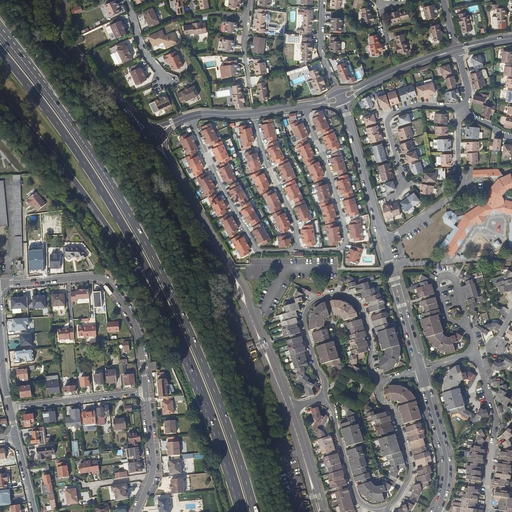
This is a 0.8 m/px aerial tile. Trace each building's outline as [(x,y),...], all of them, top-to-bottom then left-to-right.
[(116,4),(114,0),(104,5),(110,17),(120,12),(117,8),(116,4)] [(182,0),(174,0),(177,15),(185,13),(183,1),(182,0)] [(200,0),(202,8),(210,7),(208,0),(200,0)] [(331,0),(331,8),(341,8),(340,0),(331,0)] [(435,8),(434,4),(423,7),(426,19),(437,17),(436,12),(435,8)] [(499,7),(499,4),(491,4),(491,8),(496,8),(497,23),(506,22),(505,16),(505,12),(505,7),(504,7),(499,7)] [(159,25),(151,6),(141,11),(143,15),(143,16),(144,19),(145,19),(149,29),(159,25)] [(371,15),(369,6),(361,8),(362,14),(361,14),(363,23),(366,23),(370,22),(373,21),(371,15)] [(267,9),(259,8),(257,16),(257,21),(256,27),(265,29),(267,14),(266,14),(267,9)] [(312,10),(298,9),(298,14),(303,14),(303,30),(298,30),(296,30),(296,33),(298,33),(298,34),(307,34),(308,31),(312,31),(312,22),(312,18),(312,10)] [(409,17),(407,9),(398,12),(390,13),(392,23),(401,21),(401,19),(409,17)] [(467,15),(466,12),(458,13),(459,18),(460,24),(462,32),(471,30),(470,25),(471,24),(469,15),(467,15)] [(342,18),(331,17),(331,22),(330,25),(330,30),(342,30),(342,18)] [(122,25),(120,20),(110,25),(116,38),(126,33),(124,29),(124,28),(123,24),(122,25)] [(237,22),(225,20),(224,32),(235,33),(235,30),(236,26),(237,22)] [(206,31),(206,22),(201,23),(193,23),(183,23),(184,31),(193,30),(193,31),(206,31)] [(441,32),(439,24),(430,26),(434,41),(443,39),(442,35),(441,32)] [(165,36),(162,30),(148,37),(153,47),(163,42),(164,44),(166,43),(168,47),(178,42),(173,32),(165,36)] [(379,42),(376,32),(368,34),(370,43),(368,43),(370,51),(373,51),(377,50),(380,49),(379,42)] [(405,42),(403,33),(395,35),(397,45),(399,53),(402,52),(406,51),(408,51),(406,42),(405,42)] [(338,36),(330,35),(330,43),(330,46),(329,51),(333,51),(338,51),(340,51),(340,39),(337,39),(338,36)] [(264,37),(252,37),(252,44),(252,48),(252,52),(263,52),(264,37)] [(311,38),(302,38),(302,42),(301,42),(301,51),(302,51),(302,59),(311,60),(311,51),(311,42),(311,38)] [(233,40),(221,39),(221,51),(232,51),(232,48),(233,44),(233,40)] [(128,44),(126,40),(117,44),(119,48),(117,49),(123,62),(132,58),(130,54),(132,52),(130,49),(128,49),(126,45),(128,44)] [(176,55),(174,51),(163,57),(165,62),(166,62),(169,62),(173,70),(183,66),(177,54),(176,55)] [(511,52),(502,51),(501,61),(511,62),(511,61),(511,55),(511,52)] [(479,55),(479,53),(473,54),(474,57),(471,57),(473,66),(474,66),(475,69),(483,67),(480,55),(479,55)] [(262,62),(261,58),(253,60),(254,66),(255,70),(255,74),(267,72),(265,62),(262,62)] [(237,66),(236,59),(228,60),(229,64),(226,65),(227,76),(239,74),(238,71),(237,66)] [(142,70),(138,62),(131,66),(133,70),(130,71),(136,84),(146,80),(144,76),(145,75),(143,70),(142,70)] [(352,78),(345,63),(337,66),(340,74),(342,78),(343,82),(352,78)] [(442,78),(444,77),(449,76),(448,72),(450,72),(447,64),(439,66),(442,78)] [(511,66),(504,66),(503,75),(511,76),(511,66)] [(321,76),(317,67),(310,71),(313,79),(309,81),(308,82),(311,88),(313,89),(315,88),(317,92),(319,92),(322,91),(326,88),(325,84),(321,76)] [(357,79),(362,77),(358,68),(353,69),(357,79)] [(472,81),(483,78),(481,71),(469,74),(472,81)] [(449,76),(444,77),(447,89),(454,87),(453,84),(455,83),(452,75),(449,76)] [(483,78),(472,81),(471,81),(473,89),(477,88),(480,87),(485,85),(483,78)] [(268,98),(266,82),(256,83),(258,92),(258,96),(259,100),(268,98)] [(423,84),(427,97),(430,96),(430,93),(434,92),(431,82),(423,84)] [(243,94),(241,84),(232,85),(234,94),(233,94),(234,104),(237,103),(241,103),(244,102),(243,94)] [(404,87),(408,98),(415,95),(411,84),(404,87)] [(427,97),(423,84),(415,87),(418,96),(422,95),(423,98),(427,97)] [(198,96),(193,86),(189,88),(188,87),(185,89),(176,93),(180,102),(184,100),(185,101),(198,96)] [(408,98),(404,87),(397,89),(401,101),(408,99),(408,98)] [(458,93),(456,88),(446,91),(446,92),(442,93),(444,101),(445,101),(448,100),(448,101),(452,100),(455,99),(456,99),(455,96),(458,95),(458,93)] [(397,102),(393,91),(386,93),(390,105),(397,102)] [(487,95),(480,93),(480,96),(473,95),(472,102),(483,105),(484,98),(486,99),(487,95)] [(374,101),(371,94),(360,99),(365,108),(369,106),(371,105),(372,105),(371,102),(374,101)] [(388,107),(384,94),(376,97),(379,107),(384,106),(385,108),(388,107)] [(171,104),(166,95),(155,100),(159,109),(171,104)] [(490,112),(493,113),(495,106),(491,105),(491,107),(484,105),(481,115),(485,116),(488,116),(489,117),(490,112)] [(312,117),(315,124),(326,119),(322,110),(315,113),(316,116),(312,117)] [(377,117),(375,113),(362,117),(365,126),(375,123),(374,118),(377,117)] [(447,114),(435,113),(435,122),(448,123),(448,119),(447,119),(447,114)] [(411,122),(409,114),(399,117),(400,121),(397,122),(399,126),(411,122)] [(511,117),(506,116),(503,126),(510,128),(511,125),(511,117)] [(263,131),(274,128),(272,118),(264,120),(265,123),(261,124),(263,131)] [(330,129),(326,119),(315,124),(318,130),(322,129),(323,132),(326,131),(330,129)] [(290,124),(294,133),(306,129),(303,123),(299,124),(298,121),(290,124)] [(200,131),(203,138),(215,133),(210,123),(203,126),(204,129),(200,131)] [(238,126),(241,136),(253,133),(251,127),(247,128),(246,124),(238,126)] [(367,136),(379,133),(376,126),(365,129),(367,136)] [(414,136),(410,126),(397,130),(399,134),(400,133),(401,137),(400,138),(401,141),(414,136)] [(448,126),(436,126),(436,134),(448,135),(448,126)] [(480,128),(467,127),(467,130),(467,131),(467,134),(466,134),(466,138),(479,139),(480,128)] [(277,138),(274,128),(263,131),(264,138),(268,137),(269,140),(277,138)] [(330,129),(326,131),(327,134),(323,136),(326,142),(337,137),(333,128),(330,129)] [(306,129),(294,133),(298,143),(303,141),(306,140),(305,137),(308,135),(306,129)] [(219,142),(215,133),(203,138),(206,144),(210,142),(212,145),(214,145),(219,142)] [(253,133),(241,136),(243,147),(251,145),(250,141),(254,140),(253,133)] [(379,133),(367,136),(369,143),(375,141),(377,141),(381,140),(379,133)] [(183,146),(194,141),(191,135),(187,137),(186,134),(179,137),(183,146)] [(341,146),(337,137),(326,142),(328,148),(332,146),(333,149),(341,146)] [(502,139),(495,138),(494,142),(490,142),(490,149),(501,150),(502,139)] [(452,142),(452,139),(439,139),(439,150),(452,150),(452,146),(451,146),(451,142),(452,142)] [(267,148),(270,154),(281,149),(277,140),(269,143),(271,146),(267,148)] [(414,149),(412,140),(400,144),(403,153),(414,149)] [(187,156),(192,154),(195,152),(193,149),(197,147),(194,141),(183,146),(187,156)] [(212,149),(215,156),(226,151),(221,141),(219,142),(214,145),(215,147),(212,149)] [(297,144),(301,153),(312,149),(309,143),(305,144),(303,141),(298,143),(297,144)] [(480,150),(479,141),(467,142),(467,151),(480,150)] [(373,155),(386,151),(385,147),(382,148),(381,144),(371,147),(373,155)] [(285,159),(281,149),(270,154),(273,161),(277,159),(278,162),(280,161),(285,159)] [(312,149),(301,153),(305,163),(306,162),(312,160),(310,157),(315,155),(312,149)] [(244,152),(248,162),(259,158),(257,152),(253,153),(252,150),(244,152)] [(332,164),(344,161),(340,150),(333,152),(334,156),(330,157),(332,164)] [(223,163),(228,161),(230,160),(226,151),(215,156),(217,162),(221,160),(223,163)] [(387,155),(386,151),(373,155),(376,163),(386,160),(385,156),(387,155)] [(419,159),(416,151),(406,154),(408,158),(405,159),(406,163),(408,162),(419,159)] [(452,160),(452,153),(442,154),(442,164),(451,164),(451,160),(452,160)] [(478,163),(478,153),(467,153),(468,160),(469,160),(470,163),(478,163)] [(185,157),(190,167),(201,162),(198,156),(194,158),(192,154),(187,156),(185,157)] [(262,165),(259,158),(248,162),(251,172),(258,170),(257,166),(262,165)] [(285,159),(280,161),(282,164),(278,166),(281,172),(292,167),(288,158),(285,159)] [(310,172),(322,167),(319,161),(314,162),(313,159),(312,160),(306,162),(310,172)] [(218,169),(221,176),(232,170),(228,161),(223,163),(220,164),(222,167),(218,169)] [(344,161),(332,164),(334,170),(338,169),(339,172),(346,170),(344,161)] [(201,162),(190,167),(195,176),(201,173),(200,170),(204,168),(201,162)] [(424,171),(421,162),(412,165),(413,168),(412,168),(414,175),(424,171)] [(377,166),(379,173),(391,170),(389,163),(385,164),(383,165),(377,166)] [(292,167),(281,172),(284,178),(288,177),(289,180),(296,176),(292,167)] [(322,167),(310,172),(315,182),(321,178),(320,175),(324,173),(322,167)] [(232,170),(221,176),(224,182),(228,180),(229,183),(237,180),(232,170)] [(393,177),(391,170),(379,173),(381,181),(393,177)] [(256,184),(267,178),(264,172),(260,174),(259,171),(252,174),(256,184)] [(511,174),(510,175),(503,178),(500,171),(480,171),(480,179),(499,178),(499,180),(489,192),(487,201),(464,214),(456,225),(454,224),(458,219),(457,214),(452,210),(446,212),(443,216),(445,222),(454,228),(450,234),(449,234),(444,241),(447,243),(445,246),(448,248),(447,250),(449,251),(448,253),(455,257),(457,254),(476,224),(491,216),(504,215),(511,218),(511,224),(511,234),(510,234),(511,248),(511,249),(511,248),(511,174)] [(336,179),(338,186),(350,183),(347,173),(340,175),(341,178),(336,179)] [(437,181),(436,173),(426,173),(426,177),(423,178),(423,181),(437,181)] [(201,188),(212,182),(208,175),(205,177),(203,174),(196,179),(201,188)] [(270,185),(267,178),(256,184),(260,193),(267,190),(266,187),(270,185)] [(21,235),(19,179),(12,180),(14,235),(21,235)] [(285,187),(288,193),(299,188),(295,179),(287,182),(289,185),(285,187)] [(314,183),(317,193),(329,189),(327,183),(323,184),(322,180),(314,183)] [(396,189),(393,180),(384,183),(386,192),(382,193),(383,197),(390,195),(389,191),(396,189)] [(216,188),(212,182),(201,188),(206,196),(214,192),(212,190),(216,188)] [(229,191),(232,197),(243,191),(238,182),(231,186),(233,189),(229,191)] [(353,193),(350,183),(338,186),(340,193),(344,192),(345,195),(353,193)] [(435,186),(422,183),(422,187),(421,193),(434,195),(435,186)] [(299,188),(288,193),(291,200),(295,198),(296,201),(304,198),(299,188)] [(329,189),(317,193),(320,203),(327,200),(327,197),(331,196),(329,189)] [(268,203),(279,198),(276,191),(272,193),(270,190),(263,193),(268,203)] [(243,191),(232,197),(236,203),(240,201),(241,204),(248,199),(243,191)] [(45,204),(35,192),(27,198),(27,199),(25,200),(29,204),(31,203),(32,205),(36,210),(45,204)] [(344,206),(356,203),(353,193),(345,195),(346,198),(342,199),(344,206)] [(407,195),(415,205),(421,201),(415,193),(411,195),(410,193),(407,195)] [(208,199),(213,208),(224,202),(220,196),(217,198),(215,195),(208,199)] [(407,211),(415,205),(407,195),(404,197),(405,199),(401,202),(407,211)] [(282,204),(279,198),(268,203),(272,212),(279,209),(278,206),(282,204)] [(294,207),(297,213),(308,208),(304,199),(297,202),(298,205),(294,207)] [(327,200),(320,203),(323,212),(334,209),(333,203),(328,204),(327,200)] [(227,208),(224,202),(213,208),(218,217),(225,213),(223,210),(227,208)] [(241,211),(244,217),(255,211),(249,202),(243,206),(244,209),(241,211)] [(358,212),(356,203),(344,206),(346,212),(350,211),(351,215),(358,212)] [(391,205),(394,216),(401,214),(398,203),(391,205)] [(394,216),(391,205),(391,204),(384,206),(385,211),(385,213),(387,218),(394,216)] [(313,218),(308,208),(297,213),(300,220),(304,218),(306,221),(313,218)] [(334,209),(323,212),(326,223),(333,221),(332,217),(336,216),(334,209)] [(277,223),(288,218),(285,212),(281,213),(280,210),(273,214),(277,223)] [(260,220),(255,211),(244,217),(248,223),(251,221),(253,224),(260,220)] [(225,228),(235,222),(232,216),(228,218),(226,215),(219,219),(225,228)] [(288,218),(277,223),(282,233),(289,229),(287,226),(291,224),(288,218)] [(349,231),(361,228),(359,218),(352,219),(352,222),(348,223),(349,231)] [(239,228),(235,222),(225,228),(230,237),(237,233),(235,230),(239,228)] [(256,237),(266,231),(261,222),(254,226),(256,229),(252,231),(256,237)] [(326,224),(328,234),(340,232),(339,226),(334,226),(334,222),(326,224)] [(301,229),(302,236),(315,234),(313,223),(305,224),(306,228),(301,229)] [(363,238),(361,228),(349,231),(350,236),(355,236),(355,239),(363,238)] [(272,240),(266,231),(256,237),(259,243),(263,241),(265,244),(272,240)] [(340,232),(328,234),(330,245),(337,243),(337,240),(341,239),(340,232)] [(317,244),(315,234),(302,236),(304,242),(308,242),(309,245),(317,244)] [(236,248),(247,242),(243,236),(240,238),(238,235),(231,239),(236,248)] [(286,238),(286,235),(278,236),(280,247),(292,245),(291,238),(286,238)] [(493,243),(496,249),(502,245),(498,240),(493,243)] [(250,248),(247,242),(236,248),(241,258),(248,254),(247,250),(250,248)] [(363,247),(355,245),(354,249),(350,248),(347,259),(359,262),(363,247)] [(85,253),(80,246),(65,247),(66,256),(66,257),(68,258),(69,258),(70,258),(71,257),(72,256),(74,256),(74,255),(76,255),(78,258),(81,256),(85,253)] [(43,262),(42,250),(28,252),(29,264),(43,262)] [(60,268),(60,255),(50,255),(50,269),(60,268)] [(499,287),(511,282),(511,279),(511,277),(511,272),(511,271),(509,275),(506,273),(504,277),(504,279),(504,281),(496,284),(497,287),(499,287)] [(466,282),(467,285),(475,283),(482,281),(481,277),(473,279),(472,278),(471,277),(470,276),(467,274),(463,280),(465,281),(466,282)] [(413,289),(417,288),(429,285),(427,281),(429,278),(423,275),(421,278),(420,282),(420,283),(412,285),(413,289)] [(350,288),(355,286),(365,283),(364,279),(355,281),(355,280),(353,278),(349,276),(346,282),(349,284),(350,288)] [(368,282),(365,283),(355,286),(357,293),(361,292),(371,289),(368,282)] [(501,294),(507,292),(511,290),(511,282),(499,287),(501,294)] [(475,283),(467,285),(461,287),(464,294),(477,290),(475,283)] [(433,284),(429,285),(417,288),(418,293),(433,289),(433,286),(433,284)] [(365,298),(377,295),(375,288),(371,289),(361,292),(363,298),(365,298)] [(84,290),(84,289),(79,289),(78,290),(75,290),(75,292),(70,293),(71,301),(76,301),(76,299),(89,298),(88,289),(84,290)] [(435,294),(433,289),(418,293),(420,298),(424,297),(429,295),(435,294)] [(477,290),(464,294),(466,301),(468,300),(479,297),(477,290)] [(287,301),(288,305),(298,302),(303,301),(302,298),(302,297),(303,294),(297,291),(295,295),(294,297),(295,299),(287,301)] [(381,293),(377,295),(365,298),(367,303),(368,302),(382,298),(381,293)] [(64,309),(63,294),(51,295),(52,310),(53,311),(54,311),(55,311),(56,310),(57,309),(64,309)] [(37,296),(32,296),(33,308),(45,308),(45,295),(40,296),(40,295),(37,295),(37,296)] [(479,297),(468,300),(469,304),(468,307),(470,308),(469,311),(475,315),(477,312),(474,310),(476,308),(476,306),(476,304),(476,302),(484,300),(483,296),(479,297)] [(27,307),(27,297),(11,298),(12,300),(9,300),(10,307),(12,307),(12,308),(27,307)] [(422,306),(424,306),(437,302),(436,297),(430,299),(425,300),(421,301),(422,306)] [(383,298),(382,298),(368,302),(370,307),(384,303),(385,303),(383,298)] [(344,320),(350,318),(355,317),(358,316),(357,312),(352,306),(348,304),(349,304),(346,302),(345,303),(342,301),(334,300),(330,301),(334,315),(338,315),(342,317),(344,320)] [(298,302),(288,305),(285,306),(286,313),(296,310),(300,309),(298,302)] [(317,328),(322,326),(324,326),(324,322),(327,318),(329,316),(325,302),(322,303),(316,308),(314,311),(313,311),(311,314),(312,315),(310,318),(309,327),(310,330),(317,328)] [(439,309),(437,302),(424,306),(426,313),(439,309)] [(385,308),(384,303),(370,307),(369,307),(370,312),(376,311),(381,309),(385,308)] [(441,314),(439,309),(426,313),(424,314),(425,318),(438,315),(441,314)] [(298,317),(296,310),(286,313),(283,314),(285,321),(297,317),(298,317)] [(373,321),(386,317),(388,317),(386,312),(382,313),(377,314),(371,316),(373,321)] [(438,315),(425,318),(423,319),(424,322),(422,322),(426,335),(428,334),(428,336),(442,333),(443,332),(438,315)] [(489,332),(492,331),(490,324),(486,325),(485,326),(484,326),(483,328),(476,325),(479,318),(476,316),(472,322),(472,323),(475,325),(474,328),(481,332),(487,336),(489,332)] [(493,323),(490,324),(492,331),(495,330),(498,332),(506,318),(502,316),(498,324),(497,323),(496,323),(493,323)] [(30,317),(13,318),(14,324),(12,324),(12,330),(26,329),(26,323),(30,322),(30,317)] [(298,322),(297,317),(285,321),(282,322),(283,327),(297,323),(298,322)] [(388,324),(386,317),(373,321),(375,328),(388,324)] [(348,328),(350,328),(363,324),(362,319),(356,320),(351,322),(347,323),(348,328)] [(119,331),(118,321),(106,322),(107,332),(119,331)] [(297,323),(283,327),(282,327),(283,332),(284,332),(298,327),(297,323)] [(390,323),(388,324),(375,328),(376,333),(378,332),(391,328),(390,323)] [(363,324),(350,328),(352,334),(365,330),(363,324)] [(96,336),(95,325),(90,325),(90,326),(87,327),(83,327),(83,326),(77,326),(78,336),(83,336),(96,336)] [(299,327),(298,327),(284,332),(286,337),(290,335),(295,334),(301,332),(299,327)] [(68,328),(64,328),(64,329),(57,329),(58,339),(69,338),(69,336),(73,336),(73,328),(68,328)] [(391,328),(378,332),(383,350),(386,349),(398,345),(397,343),(399,342),(395,330),(393,330),(393,328),(391,328)] [(327,329),(323,330),(318,331),(312,333),(314,338),(329,334),(327,329)] [(367,335),(365,330),(352,334),(350,335),(351,340),(364,336),(367,335)] [(451,336),(451,338),(455,351),(459,350),(457,342),(459,341),(461,339),(463,336),(464,333),(458,330),(457,332),(455,335),(453,336),(452,336),(451,336)] [(442,333),(428,336),(429,340),(434,346),(438,348),(437,349),(440,351),(441,350),(444,352),(452,352),(455,351),(451,338),(449,338),(448,338),(445,336),(442,333)] [(32,346),(32,334),(20,334),(20,346),(32,346)] [(330,338),(329,334),(314,338),(315,343),(320,341),(326,340),(330,338)] [(288,345),(302,341),(303,341),(302,336),(297,337),(291,339),(287,340),(288,345)] [(366,341),(364,336),(351,340),(349,340),(351,345),(352,345),(366,341)] [(304,346),(302,341),(288,345),(287,345),(289,350),(290,350),(304,346)] [(367,341),(366,341),(352,345),(353,350),(366,346),(368,346),(367,341)] [(322,363),(325,363),(337,359),(336,357),(338,356),(335,344),(333,344),(332,342),(327,343),(321,345),(317,346),(322,363)] [(381,359),(382,362),(383,368),(384,372),(389,371),(394,366),(396,363),(397,363),(399,360),(398,359),(400,356),(401,349),(400,345),(398,345),(386,349),(386,353),(384,356),(381,359)] [(305,346),(304,346),(290,350),(291,355),(305,351),(306,350),(305,346)] [(368,351),(366,346),(353,350),(351,350),(353,355),(364,352),(368,351)] [(25,360),(24,349),(15,350),(15,353),(15,359),(17,358),(17,360),(25,360)] [(307,358),(305,351),(291,355),(293,362),(307,358)] [(364,352),(353,355),(349,356),(350,360),(349,363),(348,366),(358,372),(360,369),(359,368),(358,367),(357,366),(356,366),(355,366),(357,363),(358,359),(357,358),(366,356),(364,352)] [(309,365),(307,358),(293,362),(295,369),(297,368),(304,366),(309,365)] [(340,358),(337,359),(325,363),(326,366),(335,364),(335,365),(336,367),(337,368),(340,370),(338,374),(341,376),(345,369),(342,368),(344,364),(341,362),(340,358)] [(501,363),(503,370),(507,368),(509,367),(510,366),(510,365),(511,365),(511,361),(506,358),(504,362),(501,363)] [(501,370),(503,370),(501,363),(499,364),(495,361),(492,367),(487,375),(491,377),(495,370),(497,371),(501,370)] [(463,364),(459,365),(463,379),(464,380),(468,379),(471,381),(473,382),(477,376),(474,374),(470,372),(467,372),(465,372),(463,364)] [(443,389),(444,392),(458,389),(458,387),(458,384),(460,382),(461,380),(463,379),(459,365),(456,366),(450,371),(448,374),(447,374),(445,377),(446,378),(445,379),(444,382),(443,389)] [(296,375),(300,377),(314,385),(316,386),(318,382),(304,375),(305,373),(305,369),(304,366),(297,368),(298,371),(296,375)] [(28,380),(27,369),(17,370),(18,379),(20,379),(21,380),(28,380)] [(116,382),(115,370),(105,371),(106,382),(116,382)] [(103,383),(102,373),(93,374),(94,380),(98,379),(98,384),(103,383)] [(135,384),(134,374),(124,375),(125,385),(135,384)] [(158,397),(163,396),(170,395),(170,390),(166,391),(165,384),(167,384),(165,378),(160,378),(160,374),(158,374),(156,374),(158,397)] [(59,392),(58,376),(45,377),(46,394),(59,392)] [(89,386),(89,377),(81,378),(81,387),(89,386)] [(314,385),(300,377),(299,380),(306,385),(305,386),(305,391),(307,397),(314,394),(312,388),(314,385)] [(357,386),(354,383),(350,384),(348,388),(349,392),(353,394),(356,393),(358,389),(357,386)] [(500,389),(498,393),(510,400),(511,400),(511,395),(506,393),(507,391),(507,388),(506,384),(500,386),(500,389)] [(389,386),(389,388),(392,398),(393,400),(395,400),(397,400),(400,401),(401,402),(403,405),(414,401),(416,401),(415,397),(411,392),(407,390),(408,389),(404,387),(404,388),(401,386),(394,385),(392,385),(389,386)] [(31,397),(29,386),(20,387),(21,398),(31,397)] [(460,388),(458,389),(444,392),(445,395),(443,395),(447,408),(449,408),(450,410),(465,405),(460,388)] [(502,403),(507,406),(510,400),(498,393),(495,399),(502,403)] [(171,395),(170,395),(163,396),(163,400),(162,400),(164,413),(173,412),(171,395)] [(371,416),(383,412),(382,409),(374,411),(373,409),(371,407),(368,405),(370,402),(367,400),(363,406),(366,408),(364,411),(367,413),(368,417),(371,416)] [(404,423),(410,422),(415,420),(420,419),(419,416),(421,416),(417,403),(415,404),(414,401),(403,405),(400,406),(403,418),(404,423)] [(509,407),(507,406),(502,403),(501,406),(497,407),(502,422),(505,421),(503,413),(505,412),(507,410),(509,407)] [(339,420),(340,424),(355,419),(354,416),(355,413),(353,412),(355,409),(349,405),(347,408),(349,410),(347,413),(347,416),(347,418),(339,420)] [(466,409),(465,405),(450,410),(451,414),(459,411),(459,413),(461,415),(468,419),(471,413),(466,409)] [(109,417),(108,406),(102,406),(102,408),(97,409),(98,418),(95,418),(95,423),(96,425),(99,425),(104,425),(103,417),(109,417)] [(484,410),(480,408),(479,409),(476,415),(473,413),(470,420),(476,424),(480,416),(482,417),(485,417),(489,416),(487,409),(484,410)] [(81,425),(79,409),(70,410),(71,418),(70,418),(70,417),(65,418),(66,424),(66,427),(75,426),(75,428),(80,427),(80,425),(81,425)] [(84,424),(95,423),(95,418),(94,410),(82,411),(84,424)] [(386,411),(383,412),(371,416),(372,421),(375,420),(387,416),(386,411)] [(56,422),(55,412),(43,413),(44,423),(56,422)] [(320,412),(313,414),(314,418),(316,420),(317,421),(313,428),(317,430),(324,416),(320,414),(320,412)] [(33,421),(32,414),(23,415),(25,426),(30,426),(30,422),(33,421)] [(324,416),(317,430),(314,434),(318,436),(319,439),(326,437),(325,434),(324,433),(324,432),(323,431),(321,430),(329,416),(325,414),(324,416)] [(387,416),(375,420),(376,425),(390,421),(391,420),(390,416),(387,416)] [(126,428),(125,417),(114,418),(115,429),(126,428)] [(340,424),(342,429),(357,425),(355,419),(340,424)] [(175,432),(174,420),(164,420),(164,425),(165,428),(164,428),(165,433),(175,432)] [(392,426),(390,421),(376,425),(375,425),(377,430),(378,430),(392,426)] [(407,432),(408,431),(422,427),(421,422),(416,424),(411,425),(405,427),(407,432)] [(357,425),(342,429),(347,446),(350,445),(356,443),(361,442),(361,440),(363,439),(359,426),(357,427),(357,425)] [(383,433),(389,432),(394,430),(393,425),(392,426),(378,430),(379,435),(383,433)] [(45,441),(43,426),(42,426),(32,428),(33,431),(32,431),(32,438),(31,438),(32,443),(39,442),(45,441)] [(408,431),(409,436),(423,432),(425,432),(423,427),(422,427),(408,431)] [(504,446),(504,450),(511,451),(511,446),(511,447),(511,445),(511,443),(508,439),(511,436),(511,434),(510,433),(511,432),(508,429),(502,435),(507,440),(502,444),(504,446)] [(423,432),(409,436),(408,437),(410,442),(423,438),(425,437),(423,432)] [(390,436),(384,437),(380,438),(381,441),(379,441),(383,454),(385,453),(385,456),(386,455),(400,451),(395,434),(390,436)] [(137,436),(128,437),(129,442),(132,442),(133,445),(130,445),(130,448),(138,447),(137,441),(141,440),(140,435),(137,436)] [(331,435),(326,437),(319,439),(318,439),(320,446),(333,443),(331,435)] [(486,441),(483,437),(481,435),(477,438),(476,440),(476,442),(468,440),(467,445),(472,445),(482,447),(483,444),(483,443),(486,441)] [(166,441),(167,454),(179,453),(183,453),(182,439),(178,440),(177,436),(167,437),(167,441),(166,441)] [(410,442),(412,449),(425,445),(423,438),(410,442)] [(333,443),(320,446),(322,454),(326,452),(332,451),(335,450),(333,443)] [(55,454),(53,445),(36,447),(38,459),(45,458),(45,455),(55,454)] [(412,449),(414,455),(427,452),(425,445),(412,449)] [(487,447),(482,447),(472,445),(471,451),(485,453),(486,454),(487,447)] [(349,455),(363,451),(361,446),(357,447),(352,449),(346,450),(348,455),(349,455)] [(139,457),(138,447),(130,448),(129,448),(126,449),(127,456),(133,456),(134,458),(139,457)] [(363,451),(349,455),(350,460),(364,456),(365,456),(364,451),(363,451)] [(388,460),(390,460),(403,456),(401,451),(400,451),(386,455),(388,460)] [(414,455),(415,460),(430,456),(429,451),(427,452),(414,455)] [(485,453),(471,451),(470,451),(469,457),(470,457),(484,459),(485,453)] [(179,453),(167,454),(168,459),(167,459),(168,464),(169,464),(169,468),(180,468),(179,453)] [(324,462),(339,458),(338,453),(333,454),(327,456),(323,457),(324,462)] [(366,461),(364,456),(350,460),(349,460),(351,465),(366,461)] [(390,460),(392,467),(405,463),(403,456),(390,460)] [(430,456),(415,460),(416,463),(416,465),(422,464),(428,462),(432,461),(430,456)] [(485,459),(484,459),(470,457),(469,463),(483,465),(484,466),(485,459)] [(339,458),(324,462),(326,467),(328,467),(341,463),(339,458)] [(98,466),(97,460),(90,461),(90,460),(84,461),(84,463),(81,463),(79,465),(80,472),(92,470),(92,473),(99,471),(98,466)] [(64,465),(64,461),(57,462),(59,477),(69,476),(68,473),(67,473),(66,469),(68,469),(67,465),(64,465)] [(141,470),(140,461),(131,463),(132,472),(141,470)] [(366,461),(351,465),(352,470),(365,466),(367,466),(366,461)] [(511,469),(511,463),(499,461),(498,461),(497,467),(498,467),(511,469)] [(343,469),(341,463),(328,467),(330,473),(343,469)] [(406,467),(405,463),(392,467),(390,467),(391,471),(389,474),(391,475),(390,478),(396,481),(398,478),(396,477),(397,474),(398,472),(398,471),(398,469),(406,467)] [(483,465),(469,463),(468,463),(467,469),(482,471),(483,465)] [(352,470),(354,477),(367,473),(365,466),(352,470)] [(419,476),(429,473),(432,472),(430,466),(429,466),(423,467),(417,469),(419,476)] [(511,469),(498,467),(497,473),(511,476),(511,475),(511,469)] [(344,474),(343,469),(330,473),(328,474),(329,479),(343,475),(344,474)] [(481,478),(482,471),(467,469),(466,475),(467,476),(481,478)] [(369,472),(367,473),(354,477),(356,482),(361,480),(367,478),(371,477),(369,472)] [(418,484),(428,481),(431,480),(429,473),(419,476),(416,477),(418,484)] [(510,482),(511,476),(497,473),(496,473),(495,479),(509,482),(510,482)] [(45,495),(49,494),(53,493),(52,487),(50,474),(43,476),(44,483),(43,484),(45,495)] [(343,475),(329,479),(328,479),(330,484),(331,484),(345,480),(343,475)] [(9,481),(8,476),(6,476),(0,477),(0,487),(8,487),(7,481),(9,481)] [(171,486),(171,491),(184,490),(182,476),(170,476),(170,481),(170,486),(171,486)] [(466,482),(469,482),(475,483),(481,484),(482,478),(481,478),(467,476),(466,482)] [(345,480),(331,484),(332,489),(336,487),(342,486),(347,484),(346,479),(345,480)] [(509,482),(495,479),(494,479),(493,485),(500,486),(499,490),(505,491),(505,487),(508,488),(509,482)] [(381,487),(385,500),(385,501),(388,500),(386,491),(387,491),(389,490),(390,488),(392,485),(393,486),(395,483),(388,480),(387,483),(385,482),(384,485),(380,485),(381,487)] [(371,481),(367,482),(362,484),(357,485),(358,489),(364,495),(367,497),(366,497),(370,499),(374,500),(380,501),(382,501),(385,500),(381,487),(378,486),(377,486),(376,486),(375,485),(373,484),(372,483),(371,481)] [(428,481),(418,484),(414,485),(414,489),(411,495),(418,499),(421,492),(422,489),(421,487),(429,485),(428,481)] [(127,488),(126,482),(111,485),(111,491),(114,490),(116,500),(128,498),(127,493),(126,493),(125,488),(127,488)] [(475,483),(469,482),(469,486),(466,485),(465,492),(479,494),(480,494),(481,488),(474,487),(475,483)] [(77,503),(74,488),(65,490),(68,504),(77,503)] [(335,492),(337,499),(350,495),(348,488),(343,489),(337,491),(335,492)] [(10,494),(9,489),(0,490),(0,505),(9,504),(8,499),(10,499),(9,498),(8,498),(8,496),(9,495),(10,494)] [(510,492),(505,491),(499,490),(495,489),(495,496),(508,498),(509,498),(510,492)] [(479,494),(465,492),(464,491),(463,498),(469,499),(477,500),(478,500),(479,494)] [(350,495),(337,499),(339,506),(352,502),(350,495)] [(508,498),(495,496),(493,495),(492,499),(501,501),(500,507),(506,508),(508,498)] [(169,511),(168,497),(158,498),(158,503),(157,503),(158,508),(158,511),(169,511)] [(403,508),(404,511),(408,511),(410,511),(413,508),(416,502),(409,498),(406,504),(402,505),(403,508)] [(464,508),(468,508),(469,499),(463,498),(462,503),(453,502),(453,506),(457,506),(460,507),(464,508)] [(468,508),(474,509),(483,511),(484,507),(476,505),(477,500),(469,499),(468,508)] [(352,502),(339,506),(340,511),(344,511),(354,509),(352,502)]
